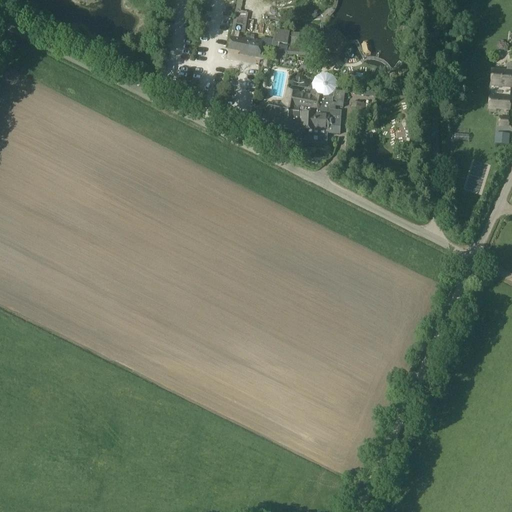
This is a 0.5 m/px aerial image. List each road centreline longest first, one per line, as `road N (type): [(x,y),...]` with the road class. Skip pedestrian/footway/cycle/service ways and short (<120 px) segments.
road 1 (unclassified): [(435,238),(0,23)]
road 2 (track): [(470,260),(357,511)]
road 3 (unclassified): [(435,238),(430,38),(419,0)]
